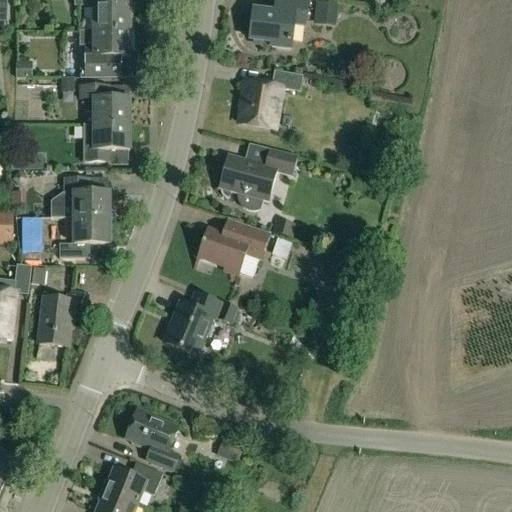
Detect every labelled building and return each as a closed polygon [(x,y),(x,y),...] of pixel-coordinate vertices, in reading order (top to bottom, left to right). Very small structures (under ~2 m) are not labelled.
[(0,0),(0,23),(7,24),(8,1),(10,1),(10,0),(0,0)] [(93,33),(129,33),(129,7),(104,7),(103,0),(73,0),(74,8),(93,8),(93,33)] [(270,49),(290,51),(293,26),(304,27),(306,1),(293,0),(275,0),(274,14),(253,12),(250,42),(271,44),(270,49)] [(316,4),(313,26),(336,29),(338,7),(316,4)] [(93,33),(79,33),(80,48),(84,48),(84,71),(79,71),(79,80),(122,80),(122,59),(129,59),(129,33),(93,33)] [(33,66),(16,66),(16,82),(33,82),(33,66)] [(241,101),(243,101),(239,126),(274,132),(281,92),(299,95),(302,78),(273,73),(271,89),(244,84),(241,101)] [(93,114),(93,127),(129,127),(129,101),(109,101),(109,89),(79,89),(79,102),(85,102),(85,114),(93,114)] [(93,127),(84,127),(84,165),(109,165),(109,153),(129,153),(129,127),(93,127)] [(239,204),(247,212),(250,213),(256,213),(259,203),(268,205),(276,175),(292,180),(298,160),(270,152),(249,149),(244,164),(229,158),(219,192),(221,192),(222,196),(227,200),(228,194),(237,197),(239,204)] [(31,172),(31,159),(11,159),(11,172),(31,172)] [(73,223),(113,221),(112,199),(109,195),(108,183),(89,181),(64,181),(64,196),(64,199),(51,207),(50,224),(73,223)] [(14,215),(0,214),(0,247),(13,248),(14,215)] [(113,254),(113,221),(73,223),(73,249),(60,249),(60,264),(84,264),(90,264),(93,257),(113,254)] [(202,244),(197,260),(225,269),(223,274),(238,279),(245,258),(260,264),(269,236),(241,227),(241,226),(227,221),(222,237),(209,232),(204,245),(202,244)] [(278,221),(274,236),(290,241),(294,225),(278,221)] [(31,286),(43,288),(44,272),(33,271),(31,286)] [(0,341),(11,343),(14,312),(16,295),(13,295),(14,293),(15,285),(12,285),(0,283),(0,341)] [(164,346),(196,358),(211,319),(231,327),(236,312),(194,295),(188,309),(180,305),(164,346)] [(38,347),(68,350),(73,304),(43,301),(38,347)] [(43,349),(41,359),(60,362),(62,352),(43,349)] [(136,413),(125,441),(150,451),(146,462),(172,473),(178,458),(167,454),(177,430),(136,413)] [(0,495),(15,457),(0,450),(0,495)] [(104,494),(137,507),(143,493),(154,497),(162,476),(135,465),(130,477),(113,470),(104,494)] [(104,494),(96,511),(134,511),(137,507),(104,494)]
